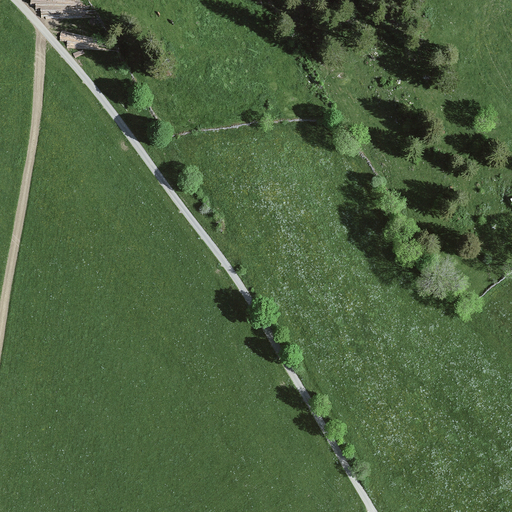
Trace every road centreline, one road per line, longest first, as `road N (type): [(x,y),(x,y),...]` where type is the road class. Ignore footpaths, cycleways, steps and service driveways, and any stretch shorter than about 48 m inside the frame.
road 1 (unclassified): [(14,0),(88,81),(232,273),(373,511)]
road 2 (track): [(40,26),(35,123),(0,345)]
